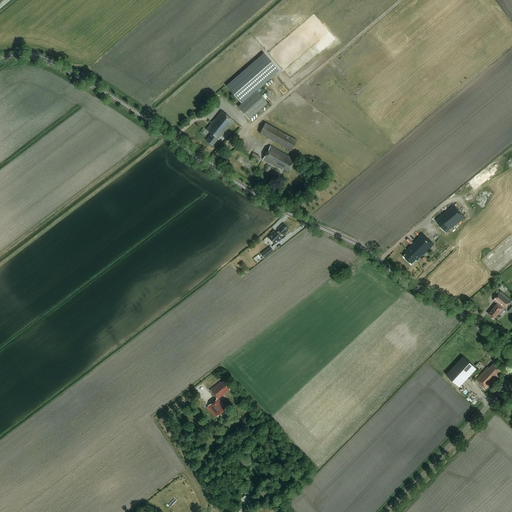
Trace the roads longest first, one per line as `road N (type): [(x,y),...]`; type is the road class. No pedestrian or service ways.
road 1 (tertiary): [(511,357),(362,248),(258,197),(61,68),(37,57),(0,57)]
road 2 (track): [(401,0),(208,166)]
road 3 (track): [(0,265),(168,137)]
road 4 (unclassified): [(387,511),(511,380)]
road 5 (track): [(218,511),(164,427),(167,411),(199,387)]
